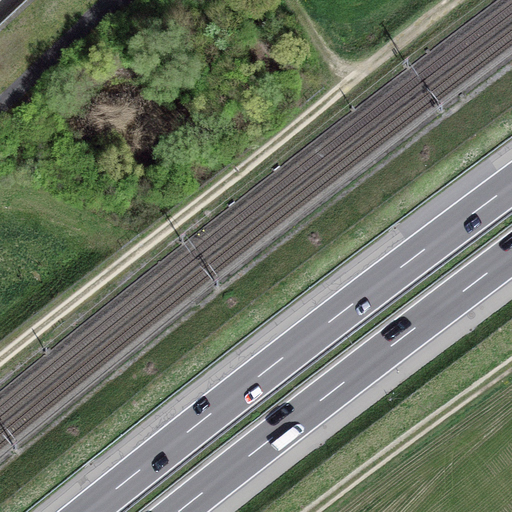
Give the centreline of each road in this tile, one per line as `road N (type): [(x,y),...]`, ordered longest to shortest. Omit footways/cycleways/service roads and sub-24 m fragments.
road 1 (motorway): [(511,184),(87,511)]
road 2 (track): [(0,359),(350,81)]
road 3 (motorway): [(177,511),(511,254)]
road 4 (track): [(311,511),(511,363)]
road 5 (track): [(350,81),(454,0)]
